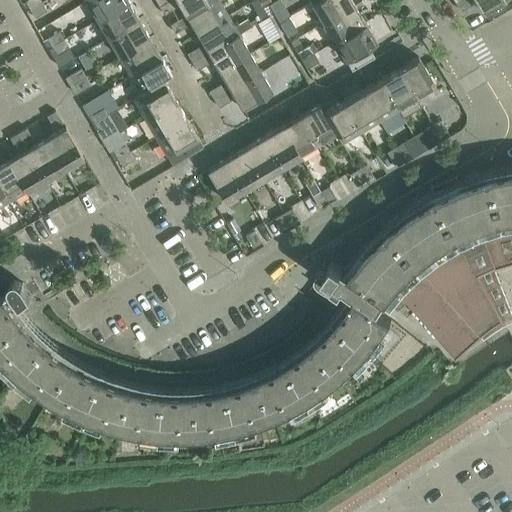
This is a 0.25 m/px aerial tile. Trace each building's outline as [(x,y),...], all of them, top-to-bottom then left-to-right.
[(25,0),(30,9),(42,2),(40,0),(25,0)] [(127,0),(87,0),(98,19),(128,1),(127,0)] [(171,0),(168,0),(159,6),(164,14),(176,7),(171,0)] [(177,0),(186,15),(211,0),(177,0)] [(218,0),(211,0),(186,15),(197,33),(228,15),(218,0)] [(275,0),(272,2),(269,4),(274,13),(285,7),(281,0),(275,0)] [(351,0),(317,0),(312,3),(323,22),(354,4),(351,0)] [(469,0),(459,0),(455,2),(460,11),(472,4),(469,0)] [(475,0),(483,12),(503,0),(475,0)] [(128,1),(98,19),(109,37),(139,19),(128,1)] [(42,2),(30,9),(35,17),(47,10),(42,2)] [(354,4),(323,22),(334,41),(365,22),(354,4)] [(228,15),(197,33),(208,52),(239,34),(234,26),(228,15)] [(187,26),(182,17),(170,24),(175,33),(187,26)] [(289,17),(280,23),(288,36),(297,30),(289,17)] [(139,19),(109,37),(120,56),(150,38),(139,19)] [(246,19),(234,26),(239,34),(250,27),(246,19)] [(365,22),(334,41),(346,60),(376,42),(365,22)] [(47,38),(52,46),(64,39),(59,31),(47,38)] [(239,34),(208,52),(219,71),(250,52),(239,34)] [(150,38),(120,56),(131,75),(161,57),(150,38)] [(64,39),(52,46),(57,54),(69,47),(64,39)] [(297,52),(302,60),(314,53),(309,44),(297,52)] [(187,53),(192,62),(204,55),(199,46),(187,53)] [(250,52),(219,71),(230,89),(261,71),(250,52)] [(314,53),(302,60),(307,68),(319,61),(314,53)] [(204,55),(192,62),(197,70),(209,63),(204,55)] [(418,56),(399,68),(416,98),(436,87),(418,56)] [(131,75),(141,93),(142,94),(164,80),(164,81),(173,76),(161,57),(131,75)] [(69,75),(74,83),(86,76),(81,68),(69,75)] [(399,68),(380,79),(398,109),(402,116),(421,105),(416,98),(399,68)] [(261,71),(230,89),(241,109),(272,90),(261,71)] [(86,76),(74,83),(79,92),(91,85),(86,76)] [(380,79),(361,90),(379,120),(398,109),(380,79)] [(142,94),(141,93),(133,98),(144,117),(175,99),(164,81),(164,80),(142,94)] [(209,90),(214,99),(226,92),(221,83),(209,90)] [(361,90),(343,101),(361,131),(379,120),(361,90)] [(226,92),(214,99),(219,107),(231,100),(226,92)] [(175,99),(144,117),(155,136),(186,118),(175,99)] [(343,101),(325,112),(324,112),(337,134),(342,143),(361,131),(343,101)] [(320,103),(300,115),(318,145),(337,134),(324,112),(325,112),(320,103)] [(91,113),(96,121),(108,114),(103,106),(91,113)] [(55,111),(47,116),(54,128),(62,123),(55,111)] [(108,114),(96,121),(101,130),(113,123),(108,114)] [(300,115),(282,126),(300,156),(318,145),(300,115)] [(186,118),(155,136),(167,155),(197,137),(186,118)] [(440,120),(432,125),(439,137),(448,132),(440,120)] [(432,125),(424,130),(431,141),(439,137),(432,125)] [(65,126),(46,138),(64,168),(83,157),(65,126)] [(282,126),(263,137),(281,167),(300,156),(282,126)] [(26,128),(18,133),(25,145),(33,140),(26,128)] [(25,145),(18,133),(9,138),(17,150),(25,145)] [(263,137),(244,148),(263,178),(281,167),(263,137)] [(46,138),(27,149),(45,179),(64,168),(46,138)] [(113,149),(117,158),(129,151),(125,142),(113,149)] [(403,142),(395,147),(402,159),(410,154),(403,142)] [(402,159),(395,147),(387,151),(394,163),(402,159)] [(244,148),(226,159),(244,189),(263,178),(244,148)] [(27,149),(9,160),(27,190),(45,179),(27,149)] [(129,151),(117,158),(122,166),(134,159),(129,151)] [(244,189),(226,159),(207,170),(225,201),(244,189)] [(9,160),(0,164),(0,187),(8,201),(27,190),(9,160)] [(366,164),(358,169),(365,181),(373,176),(366,164)] [(407,207),(384,226),(388,230),(413,264),(391,284),(407,302),(441,340),(457,358),(482,336),(482,335),(491,328),(496,324),(496,325),(497,324),(502,320),(502,321),(503,320),(503,318),(502,319),(500,313),(499,312),(496,307),(497,307),(496,306),(495,306),(487,292),(488,291),(487,290),(484,285),(485,285),(484,284),(481,279),(477,271),(487,266),(495,262),(496,266),(495,267),(496,268),(500,267),(500,266),(511,262),(511,164),(489,169),(459,179),(462,185),(452,190),(437,197),(434,191),(407,207)] [(365,181),(358,169),(349,174),(356,185),(365,181)] [(329,186),(320,191),(327,203),(336,198),(329,186)] [(0,187),(0,206),(8,201),(0,187)] [(327,203),(320,191),(312,196),(319,208),(327,203)] [(291,208),(283,213),(290,225),(298,220),(291,208)] [(290,225),(283,213),(275,218),(282,229),(290,225)] [(233,218),(225,223),(232,234),(240,230),(233,218)] [(0,296),(0,355),(6,362),(20,375),(35,387),(49,396),(46,401),(50,404),(53,399),(68,407),(85,415),(103,422),(120,427),(118,433),(123,434),(125,428),(141,431),(160,434),(180,435),(196,434),(197,441),(202,440),(201,434),(218,432),(237,429),(256,424),(272,418),(274,424),(279,422),(276,416),(292,409),(309,400),(325,389),(338,379),(342,384),(346,381),(342,376),(355,365),(368,351),(380,336),(392,319),(378,311),(385,301),(398,310),(407,302),(391,284),(413,264),(388,230),(363,247),(362,248),(345,270),(332,261),(328,268),(322,276),(320,279),(317,283),(316,282),(314,284),(343,304),(341,306),(331,319),(335,323),(325,334),(313,344),(300,354),(287,363),(273,370),(258,377),(243,382),(227,386),(212,389),(196,391),(180,392),(164,391),(148,389),(132,386),(117,381),(102,375),(88,369),(74,361),(60,352),(48,342),(36,331),(27,320),(32,316),(21,304),(31,296),(32,296),(31,294),(26,288),(23,282),(22,282),(13,289),(12,290),(11,290),(0,296)] [(254,230),(245,235),(253,247),(261,242),(254,230)]
